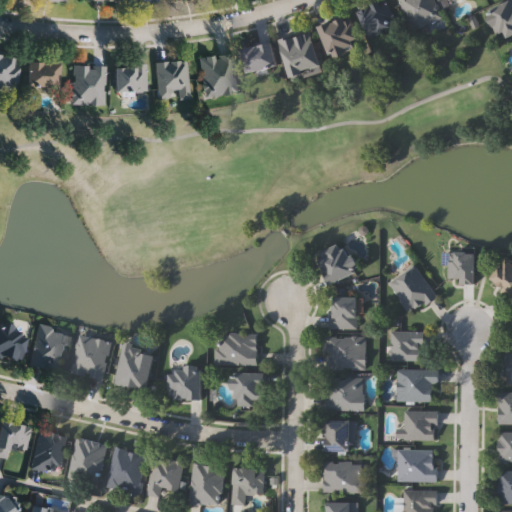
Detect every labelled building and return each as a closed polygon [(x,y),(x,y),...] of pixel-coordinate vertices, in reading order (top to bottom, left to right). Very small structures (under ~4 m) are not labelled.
[(369,35),(360,9),(385,0),(388,0),(397,25),(369,35)] [(412,30),(398,0),(434,0),(442,17),(412,30)] [(511,34),(507,37),(504,30),(497,34),(487,11),(510,0),(511,0),(511,34)] [(330,55),(320,26),(350,15),(361,44),(330,55)] [(311,30),(322,68),(290,77),(280,38),(311,30)] [(249,74),(241,49),(271,41),(278,66),(249,74)] [(199,56),(231,52),(236,92),(204,96),(199,56)] [(0,87),(0,53),(19,55),(16,89),(0,87)] [(189,97),(178,98),(177,96),(157,97),(155,61),(186,59),(189,97)] [(59,60),(59,88),(28,88),(28,60),(59,60)] [(71,103),(72,64),(105,64),(104,104),(71,103)] [(115,91),(115,64),(146,64),(146,91),(115,91)] [(362,271),(331,283),(319,254),(350,241),(362,271)] [(449,281),(449,251),(476,251),(476,281),(449,281)] [(511,257),(511,299),(510,302),(498,294),(504,287),(490,277),(507,254),(511,257)] [(388,280),(416,264),(436,297),(409,314),(388,280)] [(358,328),(331,328),(331,296),(358,296),(358,328)] [(0,355),(0,321),(28,327),(21,359),(0,355)] [(38,324),(67,330),(59,369),(29,363),(38,324)] [(390,330),(424,330),(424,360),(390,360),(390,330)] [(258,363),(216,363),(216,333),(258,333),(258,363)] [(111,340),(104,379),(73,373),(81,334),(111,340)] [(366,369),(326,369),(326,335),(366,335),(366,369)] [(149,389),(115,383),(122,344),(156,350),(149,389)] [(203,399),(171,399),(171,367),(203,367),(203,399)] [(436,401),(396,401),(396,367),(436,367),(436,401)] [(235,372),(267,372),(267,405),(235,405),(235,372)] [(326,377),(365,377),(365,409),(326,409),(326,377)] [(511,423),(498,423),(498,391),(511,391),(511,423)] [(438,440),(401,440),(401,409),(438,409),(438,440)] [(6,457),(0,456),(0,419),(30,425),(25,450),(9,447),(6,457)] [(326,450),(326,419),(354,419),(354,450),(326,450)] [(67,433),(62,472),(31,468),(37,429),(67,433)] [(511,462),(498,462),(498,430),(511,430),(511,462)] [(69,475),(77,436),(108,443),(100,482),(69,475)] [(141,491),(107,485),(114,446),(148,452),(141,491)] [(437,448),(437,480),(397,480),(397,448),(437,448)] [(156,454),(185,461),(179,490),(164,487),(161,497),(147,493),(156,454)] [(226,466),(222,506),(190,502),(194,462),(226,466)] [(324,492),(324,462),(366,462),(366,492),(324,492)] [(247,504),(234,504),(234,468),(264,467),(265,494),(247,494),(247,504)] [(511,503),(498,503),(498,470),(511,470),(511,503)] [(435,511),(404,511),(404,488),(435,488),(435,511)] [(0,511),(0,494),(20,499),(17,511),(0,511)] [(325,511),(325,501),(358,501),(358,511),(325,511)]
